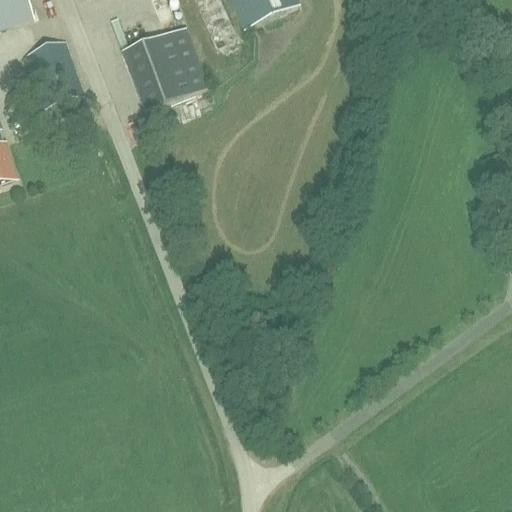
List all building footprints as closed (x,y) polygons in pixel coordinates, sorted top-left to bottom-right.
[(21,0),(0,0),(0,32),(29,22),(21,0)] [(291,0),(227,0),(243,31),(295,6),(291,0)] [(140,115),(207,90),(185,31),(119,56),(140,115)] [(43,111),(81,98),(62,45),(25,58),(43,111)] [(0,186),(13,182),(1,146),(0,146),(0,186)] [(511,162),(508,152),(478,164),(486,181),(485,182),(497,211),(511,205),(511,162)]
